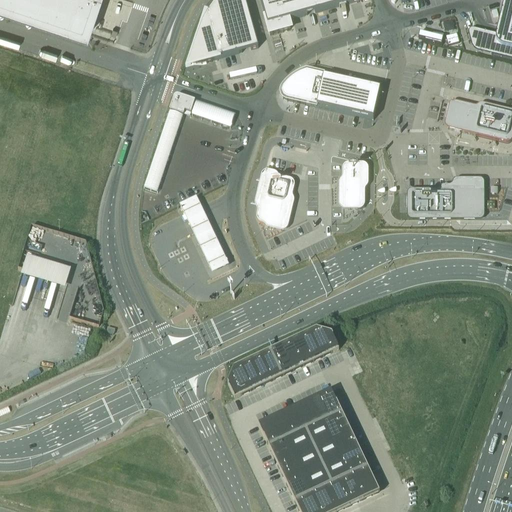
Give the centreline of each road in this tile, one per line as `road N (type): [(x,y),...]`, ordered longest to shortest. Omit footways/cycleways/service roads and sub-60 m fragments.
road 1 (tertiary): [(182,375),(426,271),(511,273)]
road 2 (tertiary): [(149,75),(117,171),(109,234),(118,287),(151,359)]
road 3 (tertiary): [(171,349),(137,280),(124,230),(130,176),(160,79)]
road 4 (unclassified): [(304,286),(263,278),(232,221),(234,179),(257,112)]
road 5 (tertiary): [(511,252),(443,241),(408,245),(304,286)]
road 6 (tertiary): [(0,450),(52,437),(163,384)]
road 7 (tertiary): [(151,359),(0,431)]
road 8 (unclassified): [(257,112),(280,72),(297,60),(387,26)]
road 9 (unclassified): [(149,75),(0,25)]
road 10 (unclassified): [(245,511),(182,375)]
road 11 (tertiary): [(304,286),(171,349)]
road 12 (unclassified): [(163,384),(226,511)]
road 13 (unclassified): [(257,112),(376,138)]
road 14 (primary): [(511,397),(472,511)]
